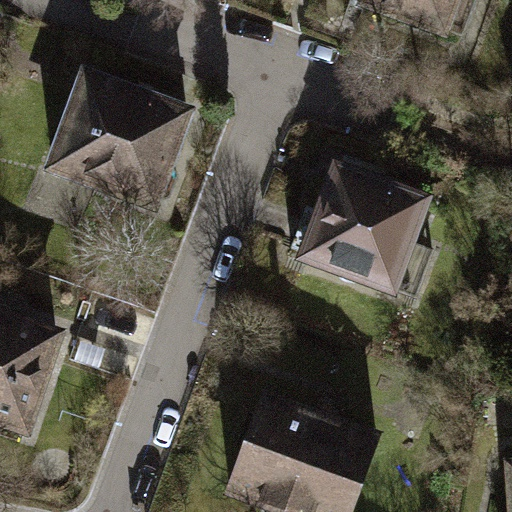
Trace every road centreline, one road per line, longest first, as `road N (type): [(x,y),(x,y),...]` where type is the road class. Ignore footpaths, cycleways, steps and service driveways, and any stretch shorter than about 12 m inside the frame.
road 1 (residential): [(108,511),(280,68)]
road 2 (residential): [(280,68),(152,23)]
